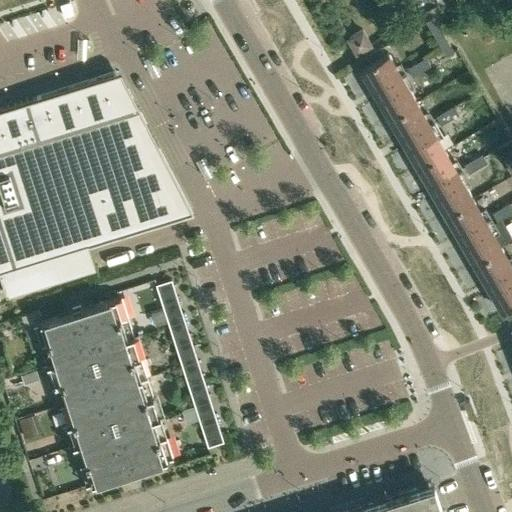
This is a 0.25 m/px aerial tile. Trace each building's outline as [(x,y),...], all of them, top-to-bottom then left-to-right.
[(402,15),(381,27),(386,35),(407,23),(402,15)] [(433,16),(426,20),(446,55),(453,50),(433,16)] [(357,52),(371,44),(363,30),(349,38),(357,52)] [(371,63),(384,55),(380,47),(366,55),(371,63)] [(390,116),(417,100),(389,53),(362,68),(390,116)] [(431,65),(426,56),(408,67),(413,75),(431,65)] [(114,71),(0,107),(0,273),(7,294),(96,265),(88,243),(182,213),(114,71)] [(445,149),(417,100),(390,116),(418,165),(445,149)] [(463,102),(456,106),(437,117),(441,124),(468,109),(463,102)] [(511,148),(500,156),(511,174),(511,172),(511,148)] [(474,198),(445,149),(418,165),(447,213),(474,198)] [(484,154),(475,160),(466,165),(470,172),(488,161),(484,154)] [(502,246),(474,198),(447,213),(475,262),(502,246)] [(511,202),(503,208),(493,213),(497,220),(511,211),(511,202)] [(475,262),(492,290),(504,310),(511,304),(511,263),(502,246),(475,262)] [(224,440),(172,278),(157,283),(209,445),(224,440)] [(174,456),(122,294),(34,322),(86,484),(174,456)] [(39,378),(36,368),(20,374),(24,383),(39,378)] [(443,511),(434,483),(427,485),(396,494),(345,510),(340,511),(443,511)]
